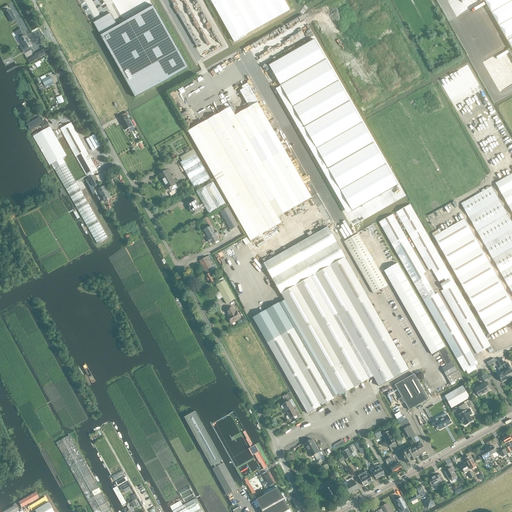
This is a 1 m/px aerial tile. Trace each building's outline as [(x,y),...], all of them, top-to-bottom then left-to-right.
[(284,0),(210,0),(233,41),(290,10),(284,0)] [(511,0),(483,0),(507,40),(511,49),(511,0)] [(107,15),(93,23),(136,98),(189,68),(154,6),(124,22),(119,25),(118,26),(112,15),(110,13),(107,15)] [(6,11),(5,12),(11,22),(15,19),(9,10),(7,11),(7,10),(6,11)] [(20,29),(16,32),(24,46),(20,48),(22,51),(23,51),(24,50),(26,53),(32,49),(33,51),(31,46),(32,46),(25,35),(24,36),(20,28),(20,29)] [(314,39),(269,65),(281,86),(352,211),(397,185),(314,39)] [(239,55),(216,67),(218,71),(230,65),(231,67),(242,61),(239,55)] [(188,131),(214,176),(250,241),(281,223),(278,217),(312,198),(257,102),(235,115),(230,107),(188,131)] [(121,119),(126,129),(134,125),(128,115),(130,114),(128,111),(122,114),(124,117),(121,119)] [(26,125),(28,128),(42,121),(40,117),(26,125)] [(279,129),(306,176),(373,294),(388,286),(294,121),(279,129)] [(87,176),(88,178),(94,175),(92,173),(97,170),(71,123),(60,129),(86,176),(87,176)] [(50,127),(33,136),(49,165),(51,164),(62,158),(66,155),(50,127)] [(180,163),(194,188),(210,179),(196,154),(182,161),(180,163)] [(62,158),(51,164),(97,244),(108,238),(62,158)] [(159,175),(162,180),(167,189),(170,188),(172,191),(173,191),(177,189),(178,187),(168,170),(159,175)] [(511,172),(499,179),(511,206),(511,172)] [(94,175),(88,178),(93,187),(99,184),(94,175)] [(203,204),(199,206),(201,209),(205,207),(209,214),(226,204),(213,182),(196,192),(203,204)] [(106,192),(108,191),(104,185),(97,189),(104,201),(105,202),(107,201),(107,199),(110,198),(108,192),(107,193),(106,192)] [(511,220),(494,185),(463,201),(511,294),(511,220)] [(201,209),(199,206),(195,199),(188,203),(190,208),(190,209),(191,212),(193,212),(194,214),(201,210),(201,209)] [(479,359),(490,353),(493,351),(429,239),(410,204),(396,212),(429,270),(432,268),(439,282),(444,279),(446,281),(440,284),(443,289),(441,291),(479,359)] [(238,226),(228,208),(220,212),(231,230),(238,226)] [(379,222),(392,245),(464,372),(465,371),(468,374),(476,369),(475,365),(476,365),(478,363),(437,293),(435,294),(423,274),(426,272),(405,237),(393,214),(379,222)] [(511,303),(464,219),(433,236),(490,334),(511,322),(511,323),(511,303)] [(204,230),(209,238),(207,239),(210,243),(211,242),(212,244),(219,240),(216,235),(218,234),(216,231),(214,232),(211,226),(204,230)] [(307,414),(331,400),(332,400),(335,405),(342,401),(343,402),(345,401),(341,395),(369,379),(373,376),(379,386),(409,369),(345,257),(328,227),(263,263),(281,294),(284,300),(279,303),(279,302),(252,317),(307,414)] [(209,283),(214,281),(209,272),(211,272),(209,268),(211,266),(206,257),(199,261),(207,275),(205,276),(209,283)] [(449,354),(445,347),(397,263),(384,271),(431,355),(438,351),(446,365),(451,362),(447,355),(449,354)] [(216,285),(226,304),(235,299),(224,280),(216,285)] [(226,310),(229,316),(227,317),(227,318),(228,319),(229,320),(231,324),(240,318),(236,311),(235,312),(232,307),(226,310)] [(457,371),(455,367),(452,362),(441,368),(451,385),(462,379),(458,371),(457,371)] [(504,365),(501,366),(508,379),(511,376),(511,372),(510,369),(507,370),(504,365)] [(508,379),(501,366),(498,368),(501,374),(498,375),(502,382),(508,379)] [(414,374),(395,385),(409,410),(429,399),(414,374)] [(485,393),(488,391),(487,389),(490,387),(486,382),(483,384),(484,385),(471,392),(474,396),(477,394),(478,396),(481,394),(482,395),(485,393)] [(451,408),(469,398),(462,385),(444,396),(451,408)] [(282,405),(286,412),(295,407),(288,393),(282,397),(285,403),(282,405)] [(464,425),(465,426),(472,421),(469,415),(471,414),(472,414),(469,409),(468,409),(465,404),(460,407),(460,406),(459,407),(462,412),(459,413),(459,414),(458,415),(459,415),(461,419),(459,419),(461,423),(463,422),(465,425),(464,425)] [(293,417),(295,421),(301,417),(295,407),(286,412),(290,419),(293,417)] [(212,469),(227,495),(238,489),(223,463),(221,464),(219,462),(222,460),(195,411),(184,417),(211,466),(213,465),(215,467),(212,469)] [(434,418),(430,420),(434,427),(437,425),(440,430),(451,423),(447,415),(436,421),(434,418)] [(426,452),(421,443),(418,445),(416,441),(417,440),(418,439),(416,435),(416,436),(415,434),(415,433),(411,425),(403,430),(404,433),(407,438),(410,436),(414,443),(420,454),(422,452),(423,453),(425,452),(426,452)] [(259,452),(257,450),(255,446),(254,446),(245,431),(243,432),(246,437),(251,447),(248,449),(252,455),(255,454),(260,463),(261,462),(264,468),(265,467),(257,453),(259,452)] [(388,445),(395,442),(389,431),(383,435),(388,445)] [(407,438),(404,433),(402,434),(403,437),(397,440),(400,445),(406,442),(405,439),(407,438)] [(93,511),(111,511),(70,435),(56,443),(93,511)] [(511,436),(510,437),(509,435),(502,439),(507,448),(504,449),(507,454),(511,451),(511,448),(509,442),(511,441),(511,443),(511,442),(511,436)] [(312,439),(310,440),(309,439),(307,440),(308,442),(304,444),(311,457),(314,455),(316,454),(315,454),(319,452),(323,458),(321,460),(320,458),(317,460),(318,463),(323,461),(324,464),(327,463),(323,457),(324,457),(320,451),(319,452),(312,439)] [(99,455),(92,441),(88,442),(96,456),(99,455)] [(420,454),(414,443),(412,445),(413,448),(411,449),(410,450),(411,453),(413,452),(415,457),(418,456),(417,455),(420,454)] [(495,460),(492,455),(496,452),(492,446),(486,449),(493,461),(495,460)] [(411,453),(410,450),(411,449),(410,448),(406,450),(405,448),(403,449),(404,451),(401,453),(407,463),(416,458),(415,457),(413,452),(411,453)] [(348,449),(342,452),(346,459),(352,456),(348,449)] [(493,461),(486,449),(483,451),(483,450),(481,452),(480,453),(485,463),(490,461),(491,462),(493,461)] [(464,459),(469,466),(470,469),(476,466),(471,459),(470,459),(468,456),(464,459)] [(398,462),(390,467),(394,476),(403,470),(398,462)] [(460,466),(464,473),(467,472),(468,473),(467,473),(470,479),(474,477),(471,472),(470,472),(465,463),(460,466)] [(377,470),(380,477),(385,474),(381,467),(379,468),(379,469),(377,470)] [(456,476),(451,468),(444,472),(449,480),(451,478),(452,481),(457,478),(455,476),(456,476)] [(115,481),(125,475),(122,470),(112,476),(115,481)] [(374,471),(372,472),(376,479),(380,477),(377,470),(374,471)] [(269,487),(274,484),(266,471),(262,474),(269,487)] [(362,474),(368,484),(372,481),(367,471),(362,474)] [(358,476),(364,486),(368,484),(362,474),(358,476)] [(435,477),(435,476),(431,478),(432,479),(428,481),(432,487),(443,480),(440,474),(435,477)] [(122,486),(128,482),(125,477),(115,482),(118,488),(119,487),(120,489),(123,488),(122,486)] [(349,494),(355,490),(359,489),(354,480),(348,483),(346,481),(342,483),(343,486),(344,485),(349,494)] [(420,497),(426,494),(420,485),(415,487),(420,497)] [(329,498),(330,497),(331,498),(333,496),(332,496),(335,494),(331,486),(324,490),(329,498)] [(262,511),(284,511),(290,509),(278,487),(255,499),(262,511)] [(126,505),(117,488),(113,489),(122,506),(126,505)] [(409,511),(401,498),(396,501),(401,511),(409,511)] [(430,498),(425,500),(429,508),(434,505),(430,498)] [(170,507),(172,511),(202,511),(195,499),(183,505),(180,501),(170,507)] [(387,503),(380,507),(382,511),(397,511),(395,511),(394,511),(392,508),(390,509),(387,503)]
